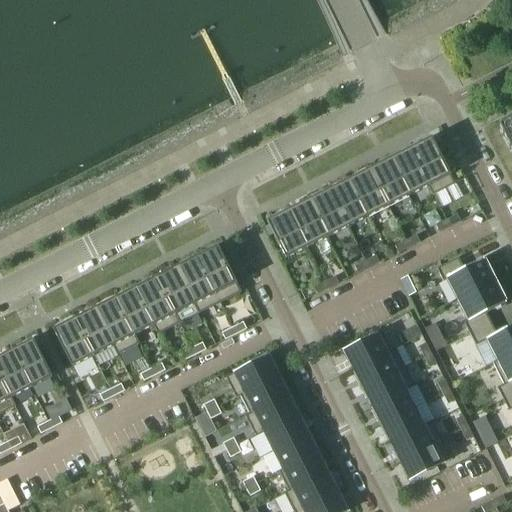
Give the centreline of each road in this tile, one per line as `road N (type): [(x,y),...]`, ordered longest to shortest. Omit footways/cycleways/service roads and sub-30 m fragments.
road 1 (residential): [(217,182),(382,511)]
road 2 (unclassified): [(0,290),(217,182)]
road 3 (unclassified): [(217,182),(390,91)]
road 4 (residential): [(511,235),(444,103)]
